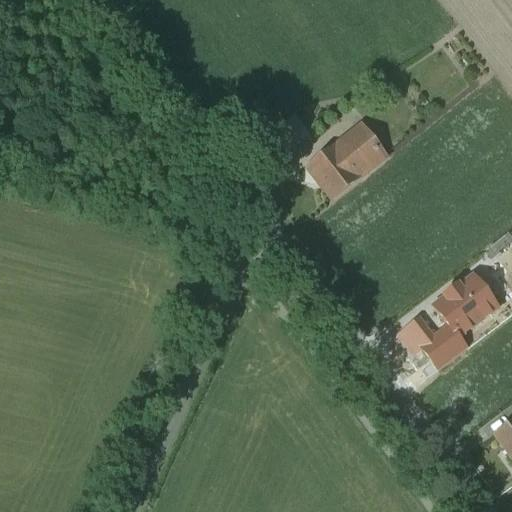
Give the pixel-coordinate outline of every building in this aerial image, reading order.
[(284,126),(259,145),(273,164),(298,144),(284,126)] [(359,130),(333,150),(358,181),(383,161),(359,130)] [(333,150),(307,171),(331,202),(358,181),(333,150)] [(459,291),(457,289),(444,300),(445,302),(433,311),(448,331),(456,342),(457,341),(496,312),(484,296),(489,293),(477,278),(473,281),(459,291)] [(457,341),(456,342),(448,331),(421,352),(438,375),(466,353),(457,341)] [(511,424),(492,439),(511,465),(511,424)]
